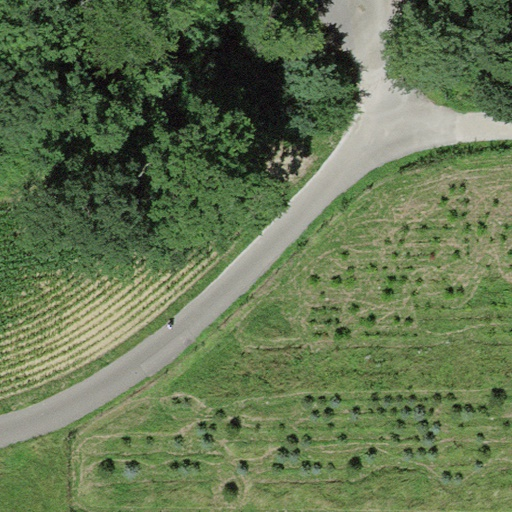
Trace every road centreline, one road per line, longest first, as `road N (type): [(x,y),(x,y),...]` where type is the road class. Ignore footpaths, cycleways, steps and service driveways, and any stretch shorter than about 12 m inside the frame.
road 1 (track): [(374,0),(390,120),(193,322),(76,402),(0,425)]
road 2 (track): [(511,119),(390,120)]
